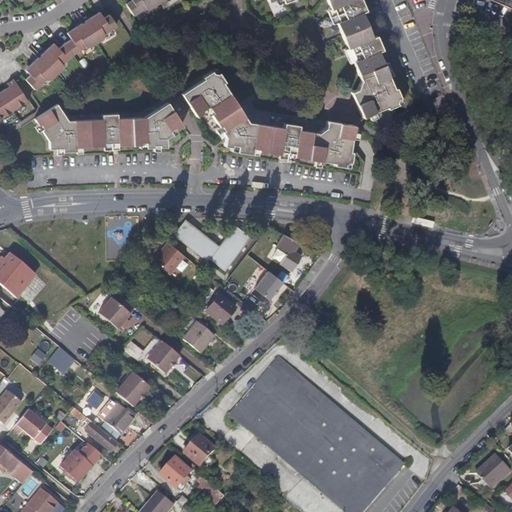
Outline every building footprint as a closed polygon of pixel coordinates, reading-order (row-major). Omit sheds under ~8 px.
[(167,0),(134,0),(136,2),(131,5),(138,16),(140,14),(149,9),(155,10),(167,1),(167,0)] [(371,24),(365,11),(369,10),(364,0),(330,0),(334,8),(337,7),(343,21),(340,22),(346,36),(371,24)] [(511,0),(484,0),(508,11),(511,12),(511,0)] [(88,18),(84,12),(80,14),(84,21),(88,18)] [(112,35),(124,28),(116,15),(110,18),(108,15),(98,22),(96,19),(92,23),(87,26),(83,28),(84,30),(74,36),(77,41),(72,45),(80,56),(90,49),(91,49),(95,49),(98,49),(109,42),(109,40),(112,35)] [(386,48),(380,34),(376,36),(371,24),(346,36),(351,48),(354,46),(360,60),(356,62),(362,74),(387,63),(382,50),(386,48)] [(69,66),(80,56),(72,45),(66,51),(63,47),(55,55),(53,52),(48,57),(44,60),(40,64),(42,67),(34,74),(37,78),(32,82),(42,93),(53,82),(57,82),(59,81),(69,72),(69,66)] [(45,53),(39,47),(35,51),(41,57),(45,53)] [(407,103),(400,87),(398,87),(387,63),(362,74),(365,79),(361,89),(355,92),(366,116),(389,107),(391,109),(403,104),(407,103)] [(245,103),(229,78),(231,77),(229,74),(226,74),(223,74),(221,74),(219,71),(210,76),(212,79),(190,93),(194,99),(205,116),(216,110),(222,119),(245,103)] [(36,103),(22,82),(15,87),(16,90),(10,94),(22,113),(36,103)] [(22,113),(10,94),(2,100),(0,97),(0,96),(0,109),(1,112),(8,122),(19,115),(22,113)] [(178,134),(185,129),(190,125),(180,109),(176,103),(175,103),(152,119),(140,119),(142,147),(150,147),(150,150),(161,149),(170,149),(176,149),(175,138),(180,135),(178,134)] [(271,151),(276,122),(254,118),(245,104),(245,103),(222,119),(227,127),(224,129),(227,134),(231,132),(234,139),(234,146),(240,147),(240,151),(259,154),(260,149),(266,151),(271,151)] [(98,149),(97,121),(76,122),(66,107),(43,122),(47,127),(50,133),(57,145),(58,152),(65,152),(72,151),(72,155),(86,154),(86,149),(92,149),(98,149)] [(0,127),(8,122),(1,112),(0,112),(0,127)] [(142,147),(140,119),(127,119),(127,116),(111,116),(110,121),(97,121),(98,149),(114,149),(121,148),(121,147),(121,143),(129,143),(130,148),(142,147)] [(315,158),(319,128),(305,126),(306,121),(290,119),(289,124),(276,122),(271,151),(287,154),(287,151),(296,153),(295,155),(302,156),(315,158)] [(359,149),(361,135),(361,129),(362,124),(362,123),(357,123),(347,121),(346,127),(339,126),(340,120),(335,119),(334,123),(334,126),(325,129),(319,128),(315,158),(323,159),(330,160),(342,161),(353,163),(353,162),(355,161),(357,160),(359,161),(361,150),(359,149)] [(187,133),(185,129),(178,134),(180,135),(181,137),(187,133)] [(130,148),(129,143),(121,143),(121,147),(121,148),(114,149),(114,152),(130,152),(130,148)] [(302,156),(295,155),(296,153),(287,151),(287,154),(286,157),(301,160),(302,156)] [(229,274),(254,241),(238,229),(223,251),(188,225),(177,240),(210,266),(213,263),(229,274)] [(296,254),(301,245),(285,235),(280,244),(284,247),(276,259),(283,264),(282,266),(295,274),(304,259),(296,254)] [(182,258),(165,243),(150,261),(167,276),(182,258)] [(0,289),(13,301),(33,278),(8,257),(2,264),(4,266),(1,270),(0,268),(0,289)] [(254,282),(263,271),(258,267),(249,278),(254,282)] [(272,303),(285,285),(271,274),(257,292),(272,303)] [(129,317),(134,311),(116,296),(111,302),(110,301),(97,317),(117,333),(130,317),(129,317)] [(222,328),(235,312),(220,298),(206,315),(222,328)] [(190,341),(196,333),(191,329),(185,337),(190,341)] [(198,364),(212,347),(196,333),(190,341),(181,350),(198,364)] [(176,369),(182,362),(164,347),(148,366),(166,381),(171,375),(172,375),(177,370),(176,369)] [(58,370),(67,360),(56,351),(47,360),(58,370)] [(392,454),(367,433),(324,397),(277,359),(230,416),(239,424),(299,473),(345,511),(364,511),(366,511),(354,500),(392,454)] [(146,393),(127,377),(109,396),(124,409),(128,413),(146,393)] [(13,413),(20,404),(6,391),(0,398),(0,424),(2,426),(10,417),(9,416),(12,412),(13,413)] [(92,391),(84,400),(95,409),(103,400),(92,391)] [(82,415),(70,405),(67,409),(70,412),(68,414),(72,418),(77,422),(79,420),(82,415)] [(131,423),(115,409),(100,425),(116,439),(131,423)] [(45,425),(28,411),(12,429),(19,435),(22,432),(32,440),(45,425)] [(67,420),(62,416),(59,420),(64,424),(67,420)] [(116,443),(85,418),(82,422),(84,424),(82,427),(81,429),(108,452),(116,443)] [(199,467),(215,449),(199,436),(184,453),(184,454),(199,467)] [(17,463),(4,452),(0,448),(0,465),(9,473),(10,470),(16,475),(14,477),(22,484),(32,473),(18,461),(17,463)] [(89,467),(71,452),(59,467),(75,482),(89,467)] [(366,511),(404,464),(392,454),(354,500),(366,511)] [(508,466),(503,461),(496,454),(493,457),(486,463),(480,470),(476,473),(481,478),(486,483),(490,487),(492,489),(497,484),(504,476),(511,469),(511,468),(508,466)] [(190,472),(175,459),(159,476),(175,490),(180,483),(184,479),(190,472)] [(217,492),(201,478),(197,482),(200,485),(199,487),(203,490),(202,491),(211,499),(217,492)] [(47,511),(56,502),(39,489),(20,511),(47,511)] [(169,511),(174,507),(159,493),(142,511),(169,511)] [(186,501),(181,497),(176,502),(181,507),(186,501)]
